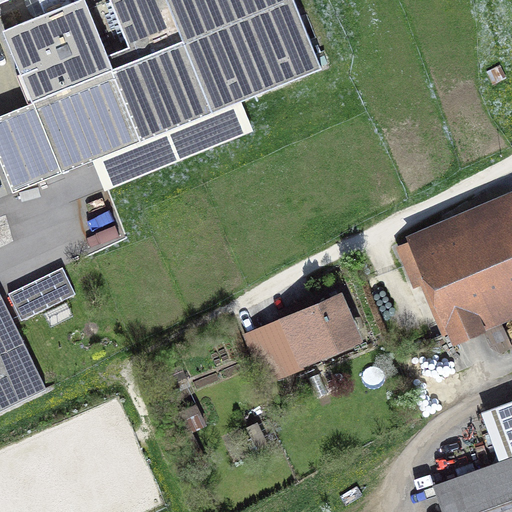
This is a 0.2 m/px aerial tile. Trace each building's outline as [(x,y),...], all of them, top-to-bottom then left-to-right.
[(107,60),(82,0),(0,0),(0,6),(15,0),(38,0),(46,19),(3,37),(32,106),(0,119),(0,163),(13,195),(61,175),(139,144),(141,146),(321,73),(291,0),(114,0),(110,3),(129,51),(107,60)] [(487,310),(511,299),(511,211),(417,252),(413,243),(397,249),(413,286),(428,280),(452,336),(454,340),(478,330),(476,327),(492,320),(487,310)] [(21,321),(74,295),(62,269),(8,295),(21,321)] [(0,411),(44,390),(0,297),(0,411)] [(293,308),(296,316),(264,330),(271,347),(255,354),(258,361),(267,357),(275,376),(301,365),(300,363),(355,339),(338,299),(311,310),(308,301),(293,308)] [(441,511),(511,511),(511,404),(481,416),(499,463),(433,488),(441,511)]
